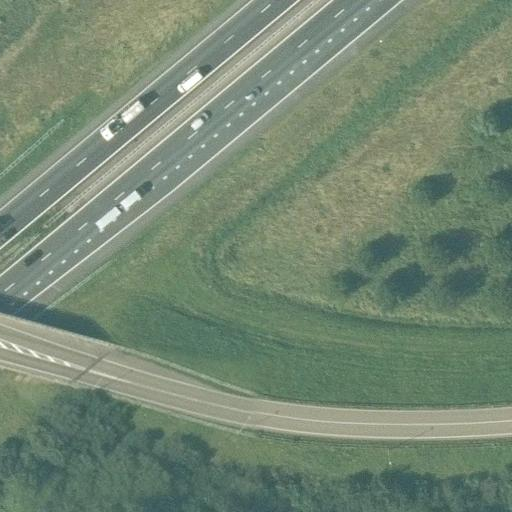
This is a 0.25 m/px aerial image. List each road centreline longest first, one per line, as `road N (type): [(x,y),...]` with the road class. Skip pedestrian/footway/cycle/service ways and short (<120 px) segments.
road 1 (motorway): [(0,294),(356,0)]
road 2 (tertiary): [(82,370),(287,418),(511,421)]
road 3 (motorway): [(276,0),(0,229)]
